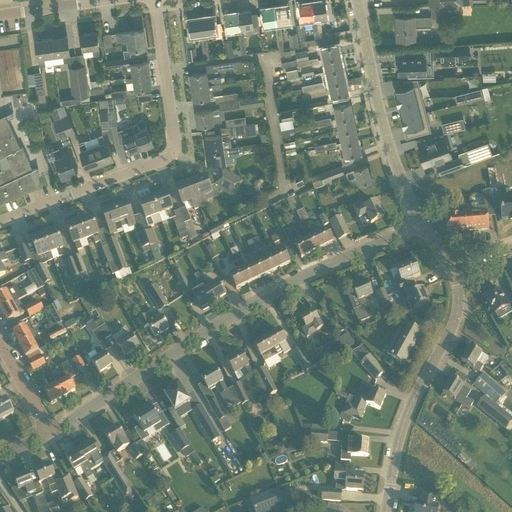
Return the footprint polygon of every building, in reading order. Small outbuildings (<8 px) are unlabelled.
[(321,0),(312,1),(314,17),(314,22),(317,21),(318,25),(321,24),(319,16),(326,15),(324,0),(321,0)] [(301,19),(314,17),(312,1),(299,3),(301,19)] [(446,4),(431,5),(432,16),(446,16),(446,4)] [(275,7),(277,22),(290,21),(287,5),(275,7)] [(275,7),(262,8),(264,24),(277,22),(275,7)] [(250,10),(238,12),(240,28),(241,33),(243,32),(244,35),(260,32),(259,27),(253,28),(250,10)] [(238,12),(225,13),(227,29),(240,28),(238,12)] [(201,17),(203,32),(215,31),(216,38),(222,37),(220,22),(215,23),(213,15),(201,17)] [(397,39),(414,38),(413,27),(429,26),(429,16),(413,16),(413,15),(394,16),(395,30),(397,30),(397,39)] [(190,34),(203,32),(201,17),(188,19),(190,34)] [(301,46),(315,44),(314,39),(305,40),(304,36),(306,36),(304,23),(298,24),(299,37),(301,46)] [(129,49),(135,48),(145,47),(142,29),(117,33),(118,41),(128,40),(129,49)] [(100,54),(96,31),(80,34),(83,49),(92,48),(93,55),(100,54)] [(313,33),(314,39),(315,44),(333,41),(331,33),(321,35),(319,35),(319,32),(313,33)] [(298,45),(297,35),(296,33),(288,34),(289,36),(290,46),(298,45)] [(113,46),(112,44),(111,34),(103,35),(105,47),(113,46)] [(67,36),(51,38),(53,55),(62,53),(63,62),(70,61),(69,53),(67,36)] [(51,38),(35,40),(37,57),(38,57),(39,66),(54,63),(53,55),(51,38)] [(230,40),(223,41),(224,52),(225,57),(234,55),(231,40),(230,40)] [(321,46),(324,59),(339,55),(337,43),(321,46)] [(196,59),(195,49),(195,47),(187,48),(188,60),(196,59)] [(461,47),(437,48),(437,59),(461,58),(469,58),(469,56),(469,47),(461,47)] [(297,61),(307,59),(308,59),(307,50),(295,53),(297,61)] [(327,71),(342,67),(339,55),(324,59),(327,71)] [(424,56),(398,58),(399,74),(408,73),(408,76),(425,75),(424,56)] [(107,68),(130,64),(128,57),(106,60),(107,68)] [(297,65),(296,62),(296,59),(283,62),(281,62),(282,68),(285,67),(296,65),(297,65)] [(221,82),(221,77),(214,78),(207,79),(206,72),(242,67),(241,60),(198,66),(199,72),(190,74),(192,87),(221,82)] [(149,74),(147,61),(131,63),(132,71),(125,72),(126,77),(149,74)] [(77,67),(82,101),(90,99),(89,96),(90,96),(85,65),(77,67)] [(296,65),(285,67),(286,73),(297,71),(296,65)] [(313,65),(301,68),(302,76),(314,73),(313,65)] [(74,102),(82,101),(77,67),(68,68),(72,98),(73,98),(74,102)] [(329,83),(345,79),(342,67),(327,71),(329,83)] [(34,73),(39,108),(47,107),(44,87),(41,72),(34,73)] [(151,86),(149,74),(126,77),(126,82),(127,89),(111,92),(112,98),(126,96),(137,94),(136,89),(151,86)] [(109,78),(98,80),(90,81),(91,86),(100,85),(100,86),(104,85),(104,84),(110,83),(109,78)] [(347,92),(345,79),(329,83),(332,95),(347,92)] [(192,87),(194,99),(213,96),(212,90),(222,89),(221,82),(192,87)] [(418,84),(395,90),(397,95),(396,95),(398,104),(421,98),(418,84)] [(487,86),(481,87),(484,99),(489,97),(487,86)] [(481,89),(461,94),(463,102),(483,97),(481,89)] [(137,94),(138,101),(153,99),(152,92),(137,94)] [(219,102),(239,100),(238,92),(215,95),(216,102),(219,102)] [(112,98),(106,99),(110,125),(116,124),(115,113),(113,103),(127,101),(126,96),(112,98)] [(252,106),(251,98),(242,99),(243,107),(252,106)] [(421,98),(398,104),(400,112),(401,112),(402,117),(401,117),(402,118),(425,112),(421,98)] [(110,125),(106,99),(99,100),(100,109),(103,126),(110,125)] [(239,100),(219,102),(220,110),(240,107),(239,100)] [(334,106),(337,118),(352,115),(350,103),(334,106)] [(68,134),(75,132),(69,116),(68,116),(64,105),(58,107),(68,134)] [(68,134),(58,107),(50,110),(55,121),(51,122),(57,138),(68,134)] [(197,125),(207,124),(213,123),(221,121),(221,116),(212,117),(211,109),(195,111),(197,125)] [(292,111),(280,114),(282,121),(283,127),(294,125),(293,119),(294,119),(292,111)] [(403,117),(402,118),(404,127),(405,126),(408,138),(430,132),(425,112),(403,117)] [(0,202),(9,198),(10,199),(10,198),(23,192),(24,193),(24,192),(24,191),(39,184),(39,186),(40,186),(37,167),(36,167),(37,167),(31,170),(29,166),(30,165),(22,147),(20,148),(9,124),(5,114),(6,114),(5,113),(0,115),(0,202)] [(339,131),(355,127),(352,115),(337,118),(339,131)] [(462,119),(442,124),(445,133),(464,128),(462,119)] [(132,125),(140,147),(153,143),(147,128),(140,130),(137,123),(132,125)] [(255,123),(241,125),(234,126),(235,134),(242,133),(243,136),(256,134),(256,130),(255,123)] [(132,125),(127,127),(117,131),(119,138),(121,143),(124,142),(125,143),(128,152),(140,147),(132,125)] [(342,143),(357,139),(355,127),(339,131),(342,143)] [(100,143),(93,146),(100,163),(113,158),(106,141),(105,141),(102,133),(97,135),(100,143)] [(231,147),(230,139),(229,133),(221,135),(221,134),(214,135),(204,136),(206,151),(231,147)] [(444,138),(418,148),(424,165),(435,161),(436,165),(440,174),(463,165),(460,156),(451,159),(450,156),(451,156),(444,138)] [(343,165),(357,159),(355,153),(360,152),(357,139),(342,143),(345,156),(341,157),(343,165)] [(86,168),(100,163),(93,146),(87,148),(84,140),(78,142),(81,150),(80,151),(86,168)] [(56,158),(50,160),(54,171),(59,169),(62,177),(75,172),(72,163),(66,145),(60,147),(63,155),(55,158),(56,158)] [(239,146),(231,147),(206,151),(208,165),(224,163),(224,162),(228,162),(230,156),(240,154),(239,146)] [(351,186),(359,184),(372,179),(366,164),(346,172),(348,179),(351,186)] [(324,184),(322,181),(344,173),(341,166),(311,177),(315,187),(324,184)] [(222,174),(218,181),(237,191),(236,191),(237,190),(242,182),(235,178),(223,172),(222,174)] [(205,179),(191,184),(200,209),(206,207),(204,203),(203,199),(211,196),(212,198),(217,196),(220,192),(221,192),(233,199),(237,191),(218,181),(215,187),(214,186),(208,188),(205,179)] [(499,181),(491,182),(493,198),(501,197),(499,181)] [(195,211),(200,209),(191,184),(177,189),(183,206),(192,203),(195,211)] [(246,197),(258,203),(261,199),(257,197),(260,192),(252,187),(246,197)] [(490,191),(483,193),(485,207),(493,206),(490,191)] [(165,193),(152,198),(159,216),(167,213),(170,221),(175,219),(165,193)] [(507,200),(500,201),(502,219),(511,217),(511,195),(506,196),(507,200)] [(152,198),(139,203),(149,229),(153,227),(150,219),(159,216),(152,198)] [(366,216),(371,225),(384,218),(379,208),(378,208),(376,204),(377,204),(377,202),(366,208),(363,201),(352,206),(359,220),(366,216)] [(451,203),(443,205),(445,211),(452,209),(451,203)] [(115,208),(120,223),(122,228),(129,226),(130,228),(135,226),(127,204),(115,208)] [(115,208),(102,213),(111,235),(116,233),(113,226),(120,223),(115,208)] [(188,238),(189,237),(190,241),(197,238),(185,209),(178,211),(182,220),(188,238)] [(312,226),(309,220),(304,210),(296,213),(302,225),(304,224),(306,229),(312,226)] [(486,210),(470,211),(472,231),(488,230),(486,210)] [(451,216),(445,216),(446,233),(447,233),(472,231),(470,211),(462,212),(462,214),(451,215),(451,216)] [(324,214),(319,217),(323,227),(329,224),(324,214)] [(79,222),(86,240),(92,237),(95,245),(100,243),(97,236),(98,235),(91,217),(79,222)] [(349,235),(345,226),(341,217),(329,222),(338,240),(349,235)] [(315,218),(309,220),(312,226),(318,223),(315,218)] [(182,220),(174,223),(181,240),(188,238),(182,220)] [(79,242),(86,240),(79,222),(67,226),(74,244),(75,244),(77,251),(82,250),(79,242)] [(289,244),(295,241),(292,235),(296,234),(293,228),(283,233),(289,244)] [(151,252),(145,234),(143,229),(135,232),(141,249),(142,249),(144,254),(151,252)] [(322,248),(333,243),(327,230),(316,235),(322,248)] [(43,235),(53,260),(64,256),(62,249),(55,231),(43,235)] [(151,252),(155,261),(156,264),(162,261),(158,252),(159,251),(154,239),(153,240),(150,232),(145,234),(151,252)] [(48,262),(53,260),(43,235),(31,240),(38,258),(45,255),(48,262)] [(316,235),(305,240),(312,253),(322,248),(316,235)] [(271,239),(274,245),(279,242),(276,236),(271,239)] [(257,252),(263,250),(258,237),(251,240),(257,252)] [(118,273),(119,273),(122,280),(129,277),(121,257),(115,240),(107,243),(108,246),(118,273)] [(251,240),(247,242),(250,249),(249,249),(252,255),(257,252),(251,240)] [(305,240),(294,245),(301,258),(312,253),(305,240)] [(220,256),(211,242),(204,246),(206,249),(206,250),(212,261),(220,256)] [(194,260),(203,255),(198,246),(197,247),(196,245),(190,249),(190,250),(189,251),(194,260)] [(32,261),(30,256),(26,246),(18,249),(23,264),(32,261)] [(118,273),(108,246),(102,249),(108,265),(112,276),(118,273)] [(236,263),(240,271),(247,284),(257,279),(251,266),(246,269),(236,248),(230,251),(233,257),(236,263)] [(272,256),(279,269),(289,264),(290,264),(283,251),(272,256)] [(262,261),(268,274),(279,269),(272,256),(262,261)] [(79,257),(73,260),(82,283),(88,281),(85,273),(79,257)] [(82,283),(73,260),(66,262),(72,278),(73,278),(75,285),(82,283)] [(262,261),(251,266),(257,279),(268,274),(262,261)] [(414,262),(390,272),(394,281),(399,293),(411,287),(415,285),(412,279),(420,276),(414,262)] [(36,269),(36,270),(44,285),(50,282),(42,266),(36,269)] [(34,285),(37,291),(42,288),(45,287),(44,285),(36,270),(26,275),(32,286),(34,285)] [(180,271),(174,274),(185,295),(189,293),(191,292),(180,271)] [(240,271),(229,277),(236,290),(236,289),(247,284),(240,271)] [(198,283),(202,280),(199,274),(194,276),(198,283)] [(358,301),(361,308),(353,311),(358,322),(372,316),(364,298),(372,294),(367,282),(352,289),(357,301),(358,301)] [(214,303),(225,296),(218,284),(206,291),(214,303)] [(411,287),(399,293),(403,302),(407,313),(414,310),(419,308),(428,304),(422,289),(418,291),(415,285),(411,287)] [(155,286),(147,291),(160,312),(168,306),(155,286)] [(201,289),(192,294),(202,310),(202,311),(203,312),(209,308),(208,307),(214,303),(206,291),(203,287),(201,288),(201,289)] [(43,297),(46,295),(42,288),(37,291),(41,298),(43,297)] [(0,309),(1,311),(19,301),(27,297),(24,291),(20,293),(13,297),(9,291),(9,290),(6,292),(3,294),(0,295),(0,309)] [(392,309),(388,301),(389,301),(384,290),(376,293),(384,312),(392,309)] [(499,290),(485,298),(495,315),(510,307),(506,300),(505,301),(502,295),(499,290)] [(1,311),(7,322),(7,323),(19,316),(23,314),(20,309),(21,308),(18,302),(19,301),(1,311)] [(40,302),(25,310),(29,318),(39,313),(44,310),(40,302)] [(313,312),(300,319),(306,328),(302,330),(307,339),(317,333),(316,332),(322,329),(321,327),(318,321),(313,312)] [(58,314),(52,317),(57,326),(61,324),(62,323),(58,314)] [(168,329),(163,321),(161,317),(150,324),(145,316),(138,320),(144,329),(148,326),(155,338),(168,329)] [(64,325),(67,330),(76,324),(74,319),(64,325)] [(92,322),(90,319),(86,321),(88,324),(86,325),(92,334),(98,330),(92,321),(92,322)] [(49,338),(52,344),(67,336),(65,331),(67,330),(64,325),(63,323),(62,323),(61,324),(57,326),(56,326),(59,332),(49,338)] [(105,340),(111,336),(104,326),(98,330),(105,340)] [(19,346),(38,336),(39,335),(36,330),(29,334),(25,327),(13,333),(13,334),(19,346)] [(421,333),(409,327),(406,333),(399,329),(387,352),(393,356),(391,359),(403,366),(410,353),(409,353),(409,354),(407,353),(414,339),(417,340),(415,342),(416,342),(421,333)] [(138,348),(133,340),(126,329),(120,333),(125,340),(117,345),(125,357),(138,348)] [(279,331),(267,338),(273,349),(276,356),(282,353),(283,355),(290,351),(289,349),(279,331)] [(346,351),(346,349),(354,345),(348,335),(340,339),(327,346),(330,352),(325,355),(328,360),(338,354),(339,355),(346,351)] [(19,346),(26,358),(38,351),(44,348),(38,336),(19,346)] [(273,349),(267,338),(254,345),(264,363),(276,356),(273,349)] [(112,366),(106,357),(100,347),(94,351),(99,358),(92,363),(99,374),(112,366)] [(478,353),(470,347),(461,362),(470,367),(479,372),(488,358),(478,353)] [(305,373),(312,370),(308,363),(299,348),(292,352),(302,367),(305,373)] [(312,369),(324,362),(318,351),(306,358),(312,369)] [(248,367),(245,362),(240,353),(226,361),(234,375),(241,372),(245,379),(252,375),(247,368),(248,367)] [(384,373),(369,356),(360,364),(376,381),(384,373)] [(41,357),(37,358),(28,363),(33,371),(45,365),(41,357)] [(79,357),(73,361),(78,370),(84,367),(79,357)] [(51,376),(63,397),(74,391),(75,391),(69,381),(74,378),(75,378),(67,363),(61,366),(65,373),(53,379),(51,375),(51,376)] [(222,382),(219,377),(214,368),(208,371),(209,373),(200,378),(205,386),(208,391),(215,387),(220,395),(220,396),(221,398),(222,399),(223,401),(224,402),(226,403),(227,404),(228,405),(230,406),(231,406),(233,406),(235,407),(236,407),(241,404),(233,388),(227,391),(222,383),(222,382)] [(275,393),(277,392),(264,368),(257,372),(262,382),(261,382),(269,397),(272,402),(278,399),(275,393)] [(506,394),(483,374),(473,385),(496,405),(506,394)] [(63,397),(51,376),(44,379),(49,389),(44,392),(44,391),(44,392),(50,404),(51,404),(63,397)] [(464,387),(451,380),(442,394),(451,399),(462,406),(466,400),(464,399),(469,391),(463,388),(464,387)] [(163,394),(174,411),(189,401),(177,382),(176,383),(175,383),(175,384),(171,386),(170,386),(171,387),(169,388),(171,390),(163,394)] [(242,406),(246,404),(249,402),(240,384),(233,388),(241,404),(242,406)] [(368,400),(366,405),(379,411),(385,396),(374,392),(374,390),(362,384),(357,396),(368,400)] [(347,401),(349,396),(331,389),(329,393),(336,396),(336,397),(347,401)] [(357,396),(356,399),(349,396),(347,401),(345,405),(348,406),(344,415),(342,414),(339,420),(348,424),(351,418),(360,422),(364,412),(363,412),(366,405),(368,400),(357,396)] [(506,431),(511,423),(511,419),(485,397),(477,407),(506,431)] [(0,421),(13,414),(6,400),(0,402),(0,421)] [(216,400),(209,404),(219,422),(221,425),(225,432),(231,429),(225,418),(226,418),(216,400)] [(200,406),(191,411),(211,444),(220,439),(200,406)] [(157,417),(151,407),(134,417),(139,427),(134,430),(142,443),(169,426),(162,414),(157,417)] [(117,427),(104,435),(112,447),(113,447),(117,453),(122,450),(129,446),(125,440),(117,427)] [(170,436),(181,454),(184,452),(185,455),(192,451),(180,430),(170,436)] [(127,432),(123,435),(127,444),(132,441),(127,432)] [(311,432),(311,433),(304,432),(303,432),(305,442),(310,442),(327,443),(327,433),(311,432)] [(369,450),(368,450),(368,442),(341,440),(340,448),(341,448),(340,461),(349,462),(350,456),(367,457),(367,455),(369,456),(369,450)] [(78,451),(90,472),(105,463),(92,442),(78,451)] [(130,449),(137,460),(143,456),(136,445),(130,449)] [(87,480),(93,476),(90,472),(78,451),(72,455),(71,453),(65,456),(67,458),(66,458),(73,471),(79,467),(87,480)] [(457,459),(469,468),(473,463),(460,454),(457,459)] [(134,493),(115,464),(106,470),(124,499),(134,493)] [(346,491),(352,491),(362,492),(363,476),(352,475),(353,467),(336,465),(335,481),(346,482),(346,491)] [(49,466),(36,471),(39,480),(40,483),(46,480),(52,494),(58,492),(61,498),(65,497),(66,499),(68,497),(70,501),(78,498),(73,486),(69,476),(63,478),(56,481),(54,477),(53,475),(49,466)] [(17,487),(11,490),(13,493),(20,503),(34,498),(35,497),(35,496),(36,496),(35,493),(36,493),(33,486),(32,483),(28,474),(14,480),(17,487)] [(81,480),(75,484),(86,501),(92,496),(81,480)] [(286,511),(277,490),(250,500),(245,502),(248,511),(286,511)] [(322,501),(340,502),(341,492),(323,491),(322,501)] [(436,502),(437,494),(422,491),(420,499),(421,499),(420,504),(417,503),(415,511),(437,511),(438,507),(435,506),(436,502)] [(35,497),(34,498),(39,511),(49,511),(42,494),(35,497)] [(47,506),(49,511),(59,511),(56,502),(47,506)]
